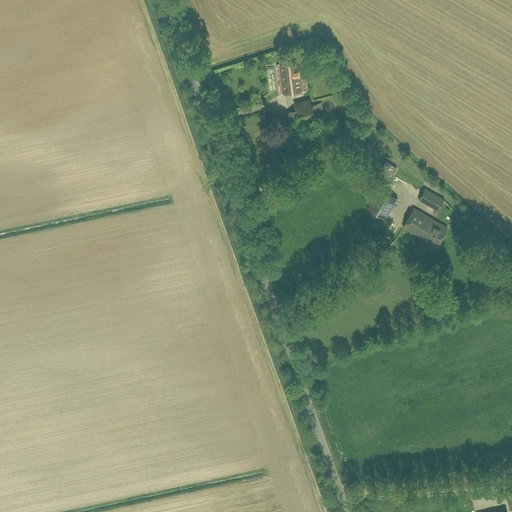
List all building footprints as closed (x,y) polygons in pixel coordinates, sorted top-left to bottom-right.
[(281,92),(303,90),(300,61),(278,64),(281,92)] [(287,111),(295,134),(318,127),(315,116),(325,113),(321,101),(311,104),(310,98),(293,103),(295,109),(287,111)] [(397,197),(379,188),(367,209),(385,219),(397,197)] [(437,210),(437,209),(444,198),(425,188),(419,199),(437,210)] [(437,245),(448,226),(415,207),(404,226),(437,245)] [(463,498),(463,502),(472,502),(472,493),(463,493),(463,498)]
